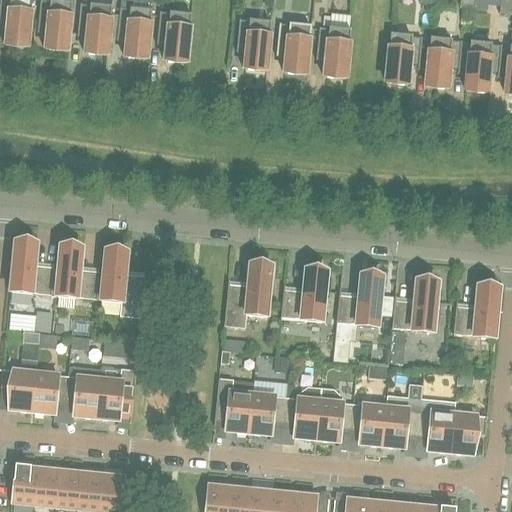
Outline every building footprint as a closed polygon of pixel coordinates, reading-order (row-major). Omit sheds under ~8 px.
[(32,2),(13,0),(0,0),(0,26),(7,28),(7,34),(4,34),(3,45),(6,45),(5,47),(27,49),(32,2)] [(120,0),(117,42),(118,43),(118,38),(127,39),(126,46),(124,45),(123,56),(125,56),(125,59),(147,61),(152,0),(120,0)] [(473,11),(473,0),(459,0),(459,9),(473,11)] [(511,16),(511,0),(500,0),(499,15),(511,16)] [(47,38),(44,38),(43,48),(45,49),(45,51),(67,53),(72,6),(40,3),(37,35),(38,35),(39,31),(47,31),(47,38)] [(86,42),(84,41),(83,52),(85,53),(85,55),(107,57),(111,10),(80,7),(77,39),(78,39),(78,35),(87,35),(86,42)] [(166,50),(164,49),(163,60),(165,60),(165,63),(186,65),(191,17),(159,14),(156,46),(158,47),(158,42),(167,43),(166,50)] [(246,57),(243,57),(242,68),(244,68),(244,71),(266,73),(270,25),(239,22),(236,54),(237,54),(238,50),(246,51),(246,57)] [(285,61),(283,61),(282,72),(284,72),(284,74),(306,76),(310,29),(279,26),(276,58),(277,58),(277,54),(286,55),(285,61)] [(325,65),(323,65),(322,76),(324,76),(324,78),(346,80),(350,33),(319,30),(315,62),(317,62),(317,58),(326,59),(325,65)] [(410,85),(411,74),(408,73),(409,67),(418,68),(417,72),(418,72),(422,40),(390,37),(385,84),(407,86),(407,84),(410,85)] [(447,88),(449,88),(450,78),(448,77),(449,71),(457,72),(457,76),(458,76),(461,44),(430,41),(425,88),(447,90),(447,88)] [(489,92),(490,81),(488,81),(489,75),(497,76),(497,80),(498,80),(501,48),(470,45),(465,92),(487,94),(487,92),(489,92)] [(36,249),(15,247),(10,294),(51,298),(55,266),(54,266),(53,270),(34,269),(36,249)] [(82,253),(60,251),(55,299),(97,303),(100,271),(99,271),(98,275),(80,273),(82,253)] [(127,258),(105,256),(100,303),(121,305),(119,319),(141,321),(145,275),(144,275),(143,279),(125,277),(127,258)] [(249,270),(247,289),(229,287),(229,283),(228,283),(223,330),(245,332),(246,317),(266,319),(271,272),(249,270)] [(305,275),(303,295),(284,293),(285,289),(283,288),(280,320),(322,325),(326,277),(305,275)] [(382,283),(360,280),(358,300),(340,298),(340,294),(339,294),(336,326),(377,330),(379,317),(380,298),(382,283)] [(437,288),(416,286),(414,305),(395,304),(396,299),(394,299),(393,319),(391,331),(433,335),(437,288)] [(457,305),(456,305),(453,337),(494,341),(499,294),(477,292),(475,311),(457,310),(457,305)] [(380,298),(379,317),(393,319),(394,299),(380,298)] [(46,335),(59,335),(60,315),(46,315),(46,335)] [(17,332),(44,333),(44,317),(17,317),(17,332)] [(40,335),(23,334),(23,346),(39,347),(40,335)] [(389,351),(388,364),(402,365),(403,352),(389,351)] [(275,361),(274,374),(288,376),(289,362),(275,361)] [(68,368),(67,380),(65,405),(75,406),(73,420),(96,422),(100,382),(101,382),(102,371),(68,368)] [(31,416),(35,376),(2,372),(1,390),(11,392),(9,414),(31,416)] [(130,425),(135,373),(121,372),(119,384),(101,382),(100,382),(96,422),(118,424),(119,411),(130,412),(129,425),(130,425)] [(58,378),(35,376),(31,416),(54,418),(55,404),(65,405),(67,380),(58,379),(58,378)] [(456,388),(473,389),(474,378),(457,376),(456,388)] [(233,383),(218,381),(213,433),(214,434),(215,425),(226,426),(225,435),(248,437),(252,397),(232,395),(233,383)] [(295,428),(293,441),(316,444),(320,403),(321,391),(308,390),(298,397),(297,402),(286,401),(283,427),(295,428)] [(321,391),(320,403),(316,444),(338,446),(339,432),(350,433),(353,407),(342,406),(342,405),(341,405),(341,401),(333,392),(321,391)] [(403,452),(405,439),(417,440),(419,414),(421,400),(387,396),(385,410),(381,450),(403,452)] [(274,399),(252,397),(248,437),(270,439),(271,425),(283,427),(286,401),(274,400),(274,399)] [(417,440),(428,441),(427,454),(449,457),(453,416),(455,403),(421,400),(419,414),(417,440)] [(360,434),(359,448),(381,450),(385,410),(363,407),(363,408),(353,407),(350,433),(360,434)] [(449,457),(472,459),(474,437),(485,438),(486,420),(453,416),(449,457)] [(33,508),(37,471),(15,469),(11,506),(33,508)] [(55,510),(58,473),(37,471),(33,508),(55,510)] [(76,511),(80,475),(58,473),(55,510),(76,511)] [(98,511),(102,478),(80,475),(76,511),(98,511)] [(120,511),(124,480),(102,478),(98,511),(120,511)] [(227,511),(229,490),(208,488),(205,511),(227,511)] [(249,511),(251,492),(229,490),(227,511),(249,511)] [(271,511),(273,494),(251,492),(249,511),(271,511)] [(293,511),(295,497),(273,494),(271,511),(293,511)] [(295,497),(293,511),(327,511),(328,510),(327,509),(326,511),(323,511),(315,511),(317,499),(295,497)] [(367,511),(368,504),(346,502),(345,511),(333,511),(334,510),(333,510),(333,511),(367,511)]
